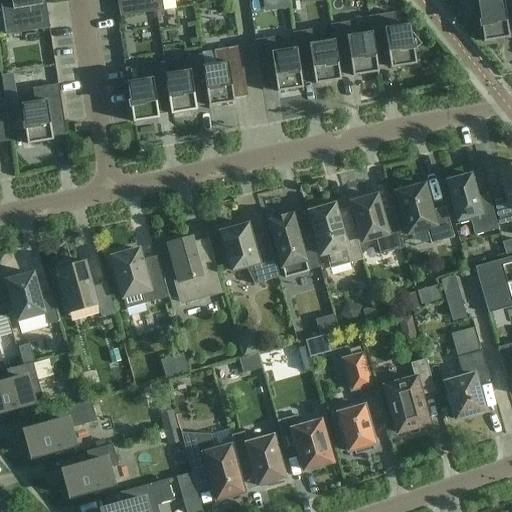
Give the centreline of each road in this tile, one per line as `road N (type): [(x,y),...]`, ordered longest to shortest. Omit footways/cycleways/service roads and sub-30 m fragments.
road 1 (residential): [(108,191),(511,106)]
road 2 (residential): [(108,191),(79,0)]
road 3 (residential): [(383,511),(511,467)]
